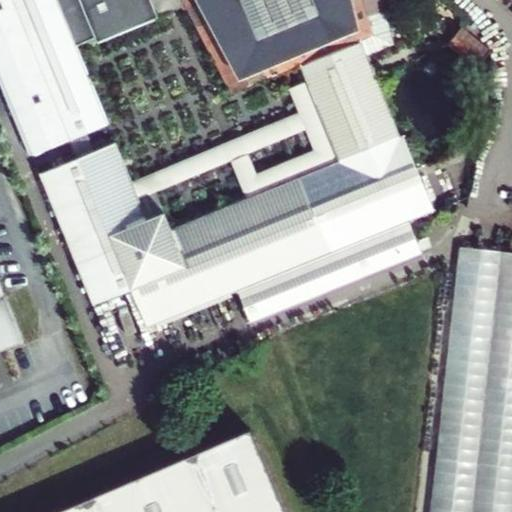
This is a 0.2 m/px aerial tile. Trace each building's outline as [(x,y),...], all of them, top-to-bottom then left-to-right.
[(90,130),(110,122),(77,44),(95,37),(98,41),(158,16),(150,0),(0,0),(0,68),(34,151),(71,137),(90,130)] [(136,186),(118,141),(95,148),(90,130),(71,137),(78,158),(41,171),(91,305),(130,288),(146,326),(239,289),(254,321),(423,255),(408,223),(433,214),(404,134),(394,114),(384,91),(368,50),(392,39),(384,3),(391,0),(150,0),(158,16),(185,5),(233,94),(303,67),(313,89),(341,160),(243,199),(173,228),(166,210),(147,216),(144,204),(136,186)] [(485,48),(452,24),(441,40),(473,63),(485,48)] [(341,160),(313,89),(293,98),(302,122),(136,186),(144,204),(232,169),(243,199),(341,160)] [(511,511),(511,251),(461,246),(431,511),(511,511)] [(0,271),(0,353),(29,342),(0,271)] [(285,511),(250,429),(56,511),(285,511)]
